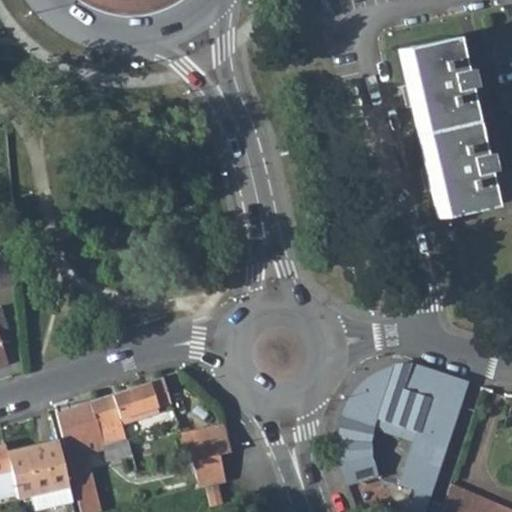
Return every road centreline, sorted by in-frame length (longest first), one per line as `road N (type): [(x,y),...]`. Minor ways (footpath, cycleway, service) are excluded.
road 1 (residential): [(0,403),(193,345)]
road 2 (residential): [(511,361),(415,337),(366,337)]
road 3 (tertiary): [(237,130),(218,0)]
road 4 (tertiary): [(144,40),(202,85),(237,130)]
